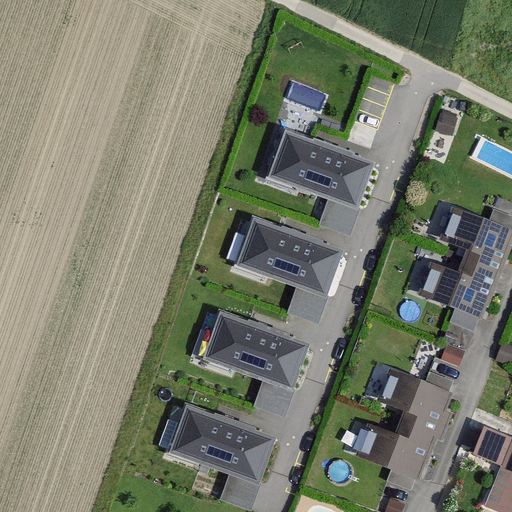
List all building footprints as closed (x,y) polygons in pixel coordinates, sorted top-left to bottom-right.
[(366,208),(384,157),(299,127),(281,178),(366,208)] [(337,291),(355,244),(269,212),(251,259),(337,291)] [(469,269),(501,281),(511,252),(511,237),(458,217),(447,247),(474,257),(469,269)] [(501,281),(469,269),(465,281),(437,271),(426,300),(486,322),(501,281)] [(302,384),(319,338),(232,305),(215,351),(302,384)] [(404,428),(436,440),(451,399),(392,377),(381,406),(408,416),(404,428)] [(271,482),(288,433),(200,401),(182,450),(271,482)] [(436,440),(404,428),(399,441),(371,430),(360,459),(420,481),(436,440)] [(511,511),(511,445),(486,436),(477,459),(506,470),(491,510),(495,511),(511,511)]
